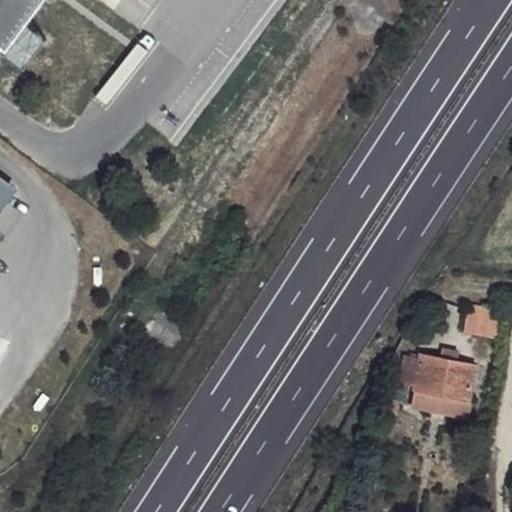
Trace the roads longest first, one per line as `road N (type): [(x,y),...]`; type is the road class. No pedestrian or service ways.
road 1 (motorway): [(493,0),(156,511)]
road 2 (motorway): [(220,511),(511,67)]
